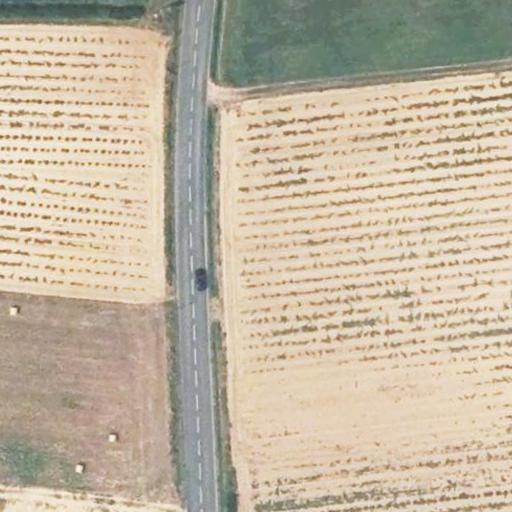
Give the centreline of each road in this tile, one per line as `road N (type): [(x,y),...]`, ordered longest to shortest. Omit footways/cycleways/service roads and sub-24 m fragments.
road 1 (tertiary): [(201,511),(189,218),(198,0)]
road 2 (track): [(191,511),(0,490)]
